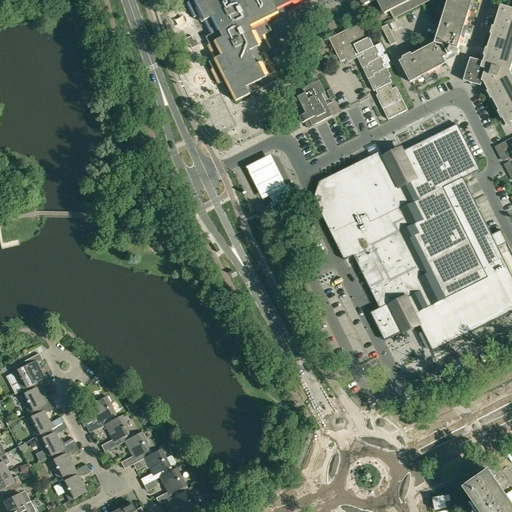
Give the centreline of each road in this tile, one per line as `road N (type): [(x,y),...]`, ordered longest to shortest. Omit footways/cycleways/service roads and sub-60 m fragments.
road 1 (residential): [(511,330),(400,386),(308,201),(302,171)]
road 2 (residential): [(302,171),(456,96),(492,158),(486,186),(511,238)]
road 3 (secondary): [(353,454),(252,283)]
road 4 (tertiary): [(511,396),(388,459)]
road 5 (tertiary): [(395,473),(511,415)]
road 6 (residential): [(112,493),(64,400),(64,376)]
